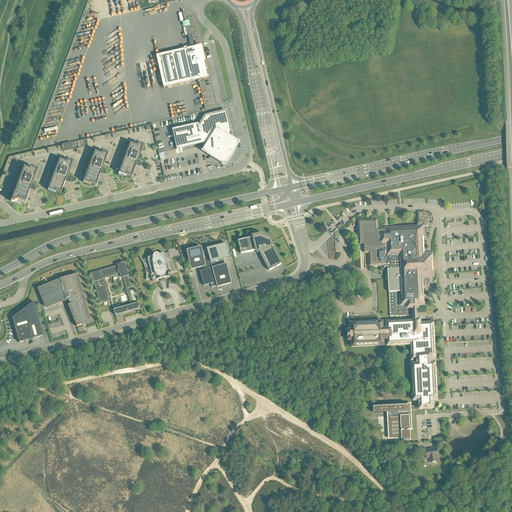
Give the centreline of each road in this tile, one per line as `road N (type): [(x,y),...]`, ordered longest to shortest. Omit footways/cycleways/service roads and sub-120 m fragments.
road 1 (track): [(397,511),(340,450),(195,363),(0,398)]
road 2 (residential): [(0,362),(297,277),(303,250)]
road 3 (primary): [(0,285),(69,254),(285,205)]
road 4 (primary): [(281,190),(56,242),(0,272)]
road 5 (unclassified): [(246,162),(21,219)]
road 6 (primary): [(511,138),(291,188)]
road 7 (primary): [(295,203),(511,154)]
road 8 (primary): [(239,7),(281,190)]
road 9 (primary): [(291,188),(250,6)]
road 10 (residential): [(203,0),(196,1),(200,18),(225,49),(246,162)]
road 11 (track): [(188,511),(230,434),(264,403)]
